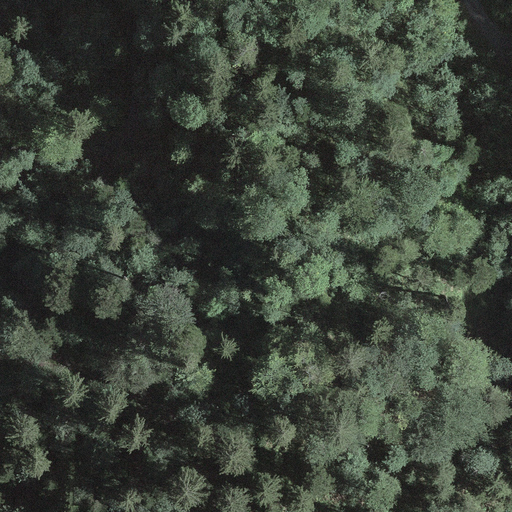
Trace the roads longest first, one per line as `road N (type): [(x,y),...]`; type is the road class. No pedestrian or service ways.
road 1 (track): [(218,511),(215,476),(160,409),(74,362),(0,364)]
road 2 (track): [(0,150),(93,152),(123,144),(137,117),(132,0)]
